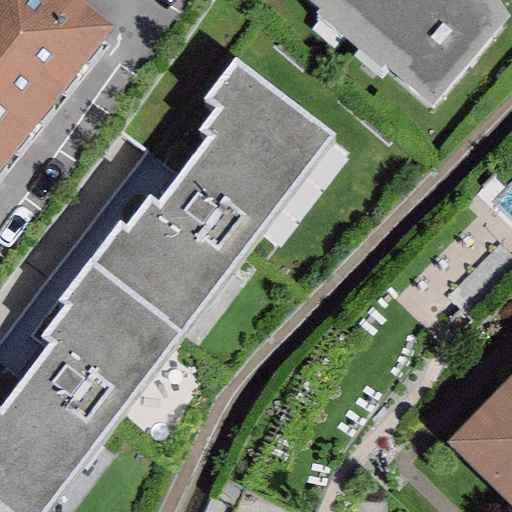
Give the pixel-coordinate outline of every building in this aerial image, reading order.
[(0,0),(0,168),(114,24),(84,0),(0,0)] [(283,0),(320,29),(315,33),(380,90),(383,86),(431,128),(509,40),(502,23),(476,0),(283,0)] [(115,224),(87,260),(181,332),(331,135),(234,62),(207,99),(217,107),(201,129),(211,136),(158,206),(149,199),(124,231),(115,224)] [(43,511),(181,332),(87,260),(56,302),(62,306),(39,336),(48,342),(0,404),(0,510),(2,511),(43,511)] [(511,374),(444,443),(511,510),(511,374)]
